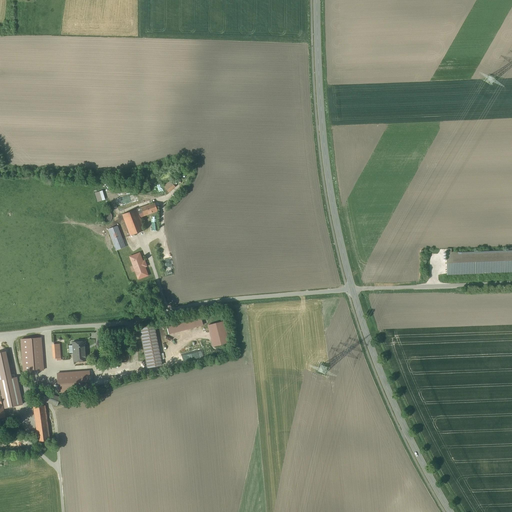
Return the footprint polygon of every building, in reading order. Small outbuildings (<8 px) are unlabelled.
[(171,193),(178,186),(172,180),(165,187),(171,193)] [(96,193),(99,202),(108,199),(105,190),(96,193)] [(153,204),(139,209),(142,217),(156,213),(153,204)] [(135,210),(121,215),(129,237),(143,232),(135,210)] [(116,227),(107,230),(115,251),(124,248),(116,227)] [(511,250),(445,253),(446,275),(511,272),(511,250)] [(138,254),(128,258),(136,281),(147,277),(144,269),(146,268),(143,261),(141,262),(138,254)] [(197,311),(163,319),(166,335),(201,327),(197,311)] [(226,321),(210,325),(215,347),(231,343),(226,321)] [(153,327),(138,330),(145,369),(161,366),(153,327)] [(85,342),(73,343),(74,362),(86,361),(85,347),(86,347),(85,342)] [(55,347),(21,350),(22,363),(31,363),(32,375),(43,374),(42,362),(57,361),(55,347)] [(126,351),(124,350),(121,350),(119,351),(119,352),(117,353),(116,355),(116,356),(117,358),(118,361),(120,362),(122,362),(123,362),(125,362),(127,360),(128,359),(128,357),(128,355),(128,353),(126,351)] [(189,361),(206,358),(205,350),(188,353),(189,361)] [(4,355),(0,355),(0,380),(9,379),(4,355)] [(64,363),(53,364),(55,383),(71,381),(70,366),(64,367),(64,363)] [(9,379),(0,380),(0,387),(2,398),(4,407),(5,412),(20,410),(14,378),(9,379)] [(44,407),(31,409),(36,443),(49,441),(44,407)]
